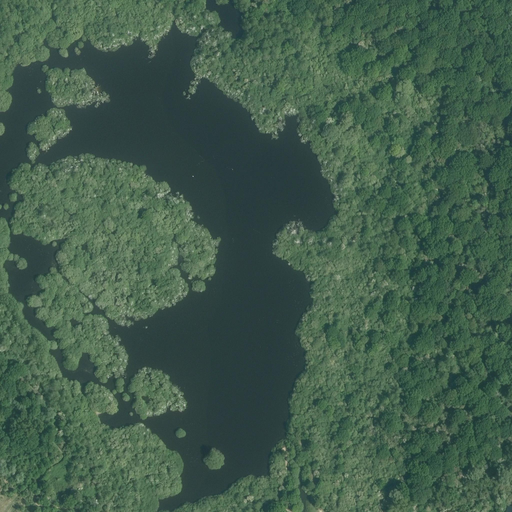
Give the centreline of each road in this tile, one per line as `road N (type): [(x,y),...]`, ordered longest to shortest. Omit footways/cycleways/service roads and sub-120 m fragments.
road 1 (track): [(90,511),(33,498),(44,470),(59,458),(52,422),(44,399),(0,365)]
road 2 (track): [(425,418),(352,419),(328,511)]
